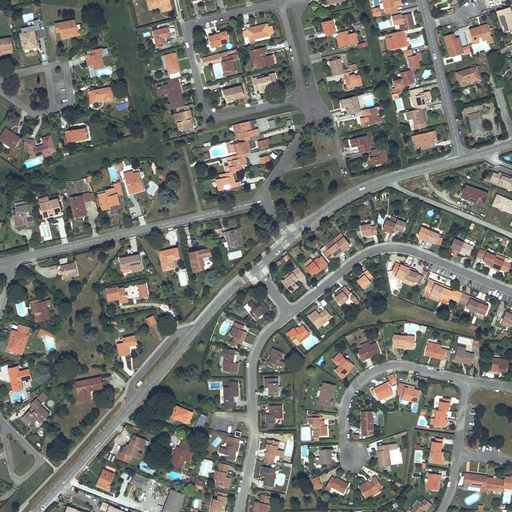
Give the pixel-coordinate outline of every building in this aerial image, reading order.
[(172,9),(169,0),(147,0),(150,9),(161,6),(162,11),(172,9)] [(382,0),(385,9),(401,5),(401,3),(400,0),(394,2),(393,0),(382,0)] [(380,7),(372,9),(374,17),(382,15),(380,7)] [(511,27),(511,14),(510,7),(497,11),(497,13),(498,16),(501,15),(505,29),(506,32),(511,30),(510,28),(511,27)] [(394,25),(399,24),(401,31),(402,31),(405,30),(414,28),(412,19),(411,13),(392,18),(394,25)] [(22,28),(23,33),(34,30),(40,29),(38,20),(33,21),(34,26),(22,28)] [(78,33),(75,20),(56,24),(57,32),(61,31),(62,39),(68,37),(68,35),(78,33)] [(332,20),(323,22),(326,35),(335,33),(332,20)] [(266,24),(246,29),(247,30),(243,31),(244,38),(249,37),(249,40),(253,39),(269,35),(268,34),(273,32),(272,26),(267,27),(266,24)] [(474,28),(469,30),(473,44),(479,42),(478,38),(481,37),(482,40),(487,39),(487,38),(491,36),(488,27),(479,29),(478,27),(474,28)] [(171,36),(169,28),(153,31),(157,47),(166,44),(164,38),(171,36)] [(37,44),(34,30),(23,33),(21,33),(24,50),(26,49),(29,48),(29,46),(37,44)] [(348,30),(337,32),(341,47),(358,43),(356,32),(349,34),(348,30)] [(228,37),(226,31),(221,32),(221,33),(209,36),(211,46),(214,45),(215,47),(221,45),(221,44),(229,43),(227,37),(228,37)] [(401,31),(386,35),(386,38),(389,49),(406,45),(403,34),(402,31),(401,31)] [(450,35),(444,36),(451,56),(463,53),(458,37),(455,38),(453,34),(450,35)] [(13,48),(11,38),(0,39),(0,52),(3,50),(13,48)] [(267,52),(266,47),(253,50),(257,68),(274,63),(272,55),(266,57),(265,53),(267,52)] [(103,53),(102,48),(89,51),(90,55),(87,55),(88,61),(88,65),(93,64),(94,69),(104,67),(102,53),(103,53)] [(203,62),(222,58),(223,62),(226,75),(235,73),(233,61),(237,60),(236,54),(228,56),(227,54),(236,52),(236,50),(202,58),(203,62)] [(417,55),(408,57),(410,70),(412,69),(414,69),(420,67),(419,61),(422,60),(421,56),(420,52),(417,53),(417,55)] [(180,71),(175,53),(165,56),(170,74),(180,71)] [(340,59),(330,61),(334,75),(344,73),(343,69),(340,59)] [(474,67),(456,73),(460,84),(469,81),(468,79),(470,78),(470,79),(480,76),(477,66),(477,67),(474,67)] [(410,70),(400,72),(402,78),(396,80),(395,82),(396,87),(397,87),(404,86),(415,83),(414,78),(413,74),(412,69),(410,70)] [(349,72),(344,73),(347,88),(353,86),(352,83),(358,82),(358,85),(363,84),(360,73),(352,75),(351,71),(349,72)] [(278,88),(275,73),(269,75),(269,76),(265,77),(261,78),(261,77),(253,79),(256,91),(260,90),(272,87),(273,89),(278,88)] [(184,106),(177,77),(167,80),(168,84),(157,87),(159,94),(168,92),(171,104),(168,105),(169,110),(183,106),(184,106)] [(244,96),(241,85),(223,90),(225,95),(226,94),(227,97),(228,101),(244,96)] [(113,99),(111,87),(92,91),(89,91),(90,99),(93,98),(93,100),(95,99),(102,98),(102,97),(104,97),(104,98),(104,101),(113,99)] [(410,90),(411,96),(414,95),(424,92),(423,87),(410,90)] [(425,108),(427,107),(425,100),(432,98),(431,95),(430,91),(424,92),(414,95),(417,106),(415,106),(416,110),(421,109),(425,108)] [(357,96),(341,100),(343,107),(349,106),(350,109),(347,109),(348,114),(360,111),(357,96)] [(383,105),(363,110),(364,117),(361,118),(363,126),(383,121),(382,117),(378,117),(377,115),(376,111),(381,110),(384,109),(383,105)] [(416,110),(406,112),(408,119),(413,118),(416,129),(425,126),(424,122),(421,112),(421,109),(416,110)] [(193,126),(190,110),(175,113),(179,130),(193,126)] [(479,115),(469,117),(474,135),(484,133),(479,115)] [(255,120),(233,125),(235,132),(237,140),(250,137),(259,134),(257,129),(255,130),(254,124),(256,124),(255,120)] [(88,138),(86,127),(73,130),(66,131),(68,142),(88,138)] [(12,133),(6,129),(0,138),(0,139),(13,148),(21,138),(12,133)] [(436,138),(434,131),(412,136),(413,141),(415,141),(416,147),(421,146),(422,149),(432,147),(430,140),(433,139),(436,138)] [(55,150),(50,135),(44,137),(42,138),(44,145),(35,148),(32,139),(25,138),(24,150),(27,150),(29,150),(32,158),(44,154),(45,156),(46,156),(50,155),(51,154),(50,152),(55,150)] [(366,136),(350,140),(352,147),(357,146),(359,153),(370,150),(366,136)] [(250,137),(237,140),(226,142),(228,148),(229,154),(237,151),(244,150),(245,153),(251,152),(249,141),(250,140),(250,137)] [(267,148),(265,140),(259,142),(260,150),(267,148)] [(384,147),(375,149),(376,156),(374,156),(370,157),(372,165),(388,161),(384,147)] [(247,163),(245,154),(238,155),(231,157),(232,160),(229,161),(228,161),(229,166),(231,171),(233,171),(241,169),(240,165),(247,163)] [(270,162),(268,155),(261,157),(263,164),(270,162)] [(236,184),(233,171),(231,171),(222,174),(223,178),(221,178),(216,179),(218,184),(219,191),(225,189),(224,186),(230,185),(231,188),(239,186),(239,183),(236,184)] [(144,190),(139,172),(131,174),(132,177),(133,182),(130,183),(129,178),(125,179),(129,194),(136,192),(144,190)] [(511,175),(511,177),(499,172),(498,175),(493,173),(490,181),(498,184),(498,185),(507,188),(508,185),(511,186),(511,175)] [(122,194),(119,183),(114,184),(115,188),(106,190),(107,192),(108,198),(100,200),(103,210),(110,208),(110,206),(115,205),(119,203),(117,196),(122,194)] [(474,202),(484,205),(488,194),(466,185),(464,189),(463,189),(463,190),(462,191),(463,192),(462,195),(461,198),(462,198),(463,196),(474,201),(474,202)] [(71,198),(74,215),(87,212),(84,202),(95,200),(93,192),(83,194),(83,196),(71,198)] [(511,213),(511,200),(497,195),(492,205),(511,214),(511,213)] [(62,210),(58,198),(49,200),(48,196),(39,199),(44,218),(49,216),(53,215),(53,212),(62,210)] [(28,210),(27,205),(16,207),(16,210),(13,210),(13,212),(16,226),(22,225),(27,224),(28,226),(34,224),(32,216),(26,218),(25,212),(28,211),(28,210)] [(387,230),(386,232),(388,232),(391,234),(393,230),(397,220),(392,218),(391,221),(387,219),(383,228),(387,230)] [(406,223),(397,219),(397,220),(393,230),(398,232),(399,230),(401,231),(403,232),(406,223)] [(370,224),(360,226),(363,235),(367,234),(368,236),(371,236),(378,234),(376,226),(371,227),(370,224)] [(430,231),(421,227),(418,236),(420,237),(422,238),(421,239),(426,241),(430,231)] [(215,229),(217,237),(226,235),(225,231),(222,232),(221,228),(215,229)] [(241,247),(237,229),(232,230),(225,231),(226,235),(229,250),(241,247)] [(440,235),(430,231),(426,241),(431,244),(432,242),(436,243),(440,245),(443,238),(439,237),(440,235)] [(336,243),(344,237),(341,234),(333,240),(336,243)] [(344,237),(336,243),(343,252),(347,249),(346,247),(347,246),(350,244),(344,237)] [(463,242),(454,239),(451,247),(452,248),(455,249),(454,251),(459,253),(463,242)] [(473,246),(463,242),(459,253),(464,255),(465,253),(466,254),(469,255),(473,246)] [(336,243),(328,249),(323,254),(328,260),(334,256),(334,257),(336,255),(338,254),(340,255),(343,252),(336,243)] [(180,258),(178,248),(170,250),(160,252),(164,271),(174,268),(172,260),(180,258)] [(211,255),(210,248),(197,251),(190,253),(193,270),(204,267),(202,258),(211,255)] [(495,257),(496,256),(479,249),(476,257),(479,258),(483,260),(483,261),(487,263),(487,265),(491,266),(495,257)] [(129,256),(120,258),(122,269),(131,267),(132,273),(142,271),(141,267),(142,267),(139,254),(129,256)] [(319,261),(325,267),(328,264),(322,257),(319,260),(319,261)] [(491,266),(490,268),(496,270),(496,268),(500,270),(505,272),(506,270),(508,271),(511,264),(504,261),(495,257),(491,266)] [(306,267),(313,262),(310,259),(304,265),(306,267)] [(313,262),(306,267),(312,275),(316,272),(317,274),(320,271),(325,267),(319,261),(316,264),(314,261),(313,262)] [(77,275),(75,263),(68,264),(61,266),(63,278),(77,275)] [(395,279),(404,282),(406,279),(406,277),(410,268),(411,266),(406,264),(405,266),(401,264),(400,265),(398,264),(396,263),(392,271),(397,273),(395,279)] [(415,270),(410,268),(406,277),(406,279),(415,283),(420,285),(424,276),(418,274),(414,272),(415,270)] [(286,279),(282,282),(287,287),(290,292),(298,286),(294,281),(300,276),(295,270),(292,272),(293,274),(292,274),(293,275),(291,277),(289,275),(288,274),(284,277),(286,279)] [(361,278),(357,281),(363,288),(371,282),(369,279),(373,277),(368,270),(365,272),(360,276),(361,278)] [(430,297),(431,293),(440,297),(445,286),(441,284),(440,286),(439,285),(440,284),(433,281),(429,280),(423,294),(430,297)] [(148,297),(146,283),(138,285),(141,298),(148,297)] [(339,295),(335,297),(341,305),(349,299),(347,296),(351,293),(345,286),(340,290),(337,293),(339,295)] [(445,286),(440,297),(449,300),(450,300),(454,289),(451,288),(449,287),(449,289),(448,289),(448,287),(445,286)] [(125,293),(124,287),(119,288),(118,287),(109,289),(109,288),(105,289),(107,299),(120,297),(121,302),(128,300),(126,293),(125,293)] [(454,289),(450,300),(454,302),(454,301),(455,298),(458,291),(454,289)] [(455,298),(454,301),(458,303),(462,293),(458,291),(455,298)] [(469,312),(475,314),(476,312),(480,301),(477,299),(476,301),(475,300),(475,298),(469,296),(462,293),(458,303),(467,307),(467,308),(470,309),(469,312)] [(354,295),(351,298),(357,305),(360,302),(354,295)] [(40,302),(40,299),(30,301),(32,314),(34,314),(35,322),(37,321),(34,307),(33,303),(40,302)] [(51,307),(50,300),(40,302),(33,303),(34,307),(37,321),(49,319),(47,308),(51,307)] [(256,306),(252,301),(248,305),(253,311),(250,313),(256,321),(259,318),(258,318),(257,316),(261,313),(263,314),(263,315),(264,314),(270,310),(262,301),(259,303),(260,304),(257,307),(256,306)] [(484,302),(480,301),(476,312),(485,315),(489,306),(487,305),(485,305),(483,304),(484,302)] [(314,312),(309,317),(318,328),(332,316),(326,310),(320,315),(316,311),(314,312)] [(510,313),(506,311),(503,321),(511,324),(511,323),(511,312),(511,313),(510,313)] [(485,315),(476,312),(475,314),(474,316),(483,320),(485,315)] [(156,322),(152,315),(146,318),(150,326),(156,322)] [(235,337),(233,340),(241,344),(244,338),(247,333),(242,330),(244,326),(236,322),(235,323),(237,324),(235,327),(234,326),(230,335),(235,337)] [(22,353),(30,328),(19,324),(17,332),(14,331),(13,335),(8,349),(22,353)] [(292,330),(287,334),(297,345),(300,342),(299,340),(309,333),(303,326),(300,329),(297,331),(295,329),(295,328),(292,330)] [(53,334),(41,329),(38,335),(41,337),(43,333),(54,337),(53,334)] [(309,333),(299,340),(300,342),(310,334),(309,333)] [(137,344),(135,335),(123,338),(124,343),(118,344),(121,356),(130,354),(129,346),(137,344)] [(415,337),(394,335),(393,347),(404,348),(404,346),(414,347),(415,337)] [(427,347),(426,351),(426,354),(433,355),(432,357),(448,360),(450,351),(447,350),(433,347),(434,344),(434,342),(429,341),(427,347)] [(380,353),(376,343),(370,345),(362,348),(366,359),(370,357),(369,357),(374,355),(380,353)] [(462,347),(458,346),(454,361),(463,363),(463,362),(464,360),(465,360),(465,361),(472,363),(474,354),(465,352),(461,351),(462,347)] [(280,360),(284,353),(273,349),(271,354),(270,356),(273,357),(271,362),(269,361),(267,364),(275,368),(277,365),(284,368),(286,363),(280,360)] [(230,362),(231,354),(223,353),(222,357),(224,357),(225,357),(225,361),(224,361),(223,366),(224,366),(224,370),(237,372),(237,367),(238,363),(234,363),(230,362)] [(347,360),(340,353),(333,360),(337,364),(339,362),(342,365),(335,371),(343,379),(350,373),(347,370),(349,368),(350,369),(354,365),(348,360),(347,360)] [(500,360),(493,359),(491,371),(496,372),(496,371),(501,371),(507,372),(509,360),(500,358),(500,360)] [(10,379),(13,391),(23,388),(21,380),(25,379),(26,381),(32,380),(29,369),(19,371),(17,366),(7,368),(10,379)] [(393,375),(388,377),(390,382),(391,384),(397,381),(393,375)] [(103,388),(101,377),(76,382),(79,398),(90,396),(89,391),(103,388)] [(278,395),(278,378),(265,379),(265,383),(265,388),(270,387),(270,396),(278,395)] [(222,405),(222,409),(236,409),(236,405),(233,405),(233,396),(238,396),(238,390),(238,383),(237,383),(234,383),(234,381),(229,381),(229,387),(224,388),(225,405),(222,405)] [(371,391),(374,396),(377,395),(378,399),(393,392),(391,387),(392,386),(391,384),(390,382),(385,385),(380,387),(371,391)] [(333,394),(336,386),(324,383),(323,386),(322,391),(319,403),(331,406),(332,401),(330,400),(331,397),(332,394),(333,394)] [(397,390),(398,395),(402,397),(406,385),(399,383),(397,390)] [(415,387),(406,385),(402,397),(402,399),(418,403),(420,391),(414,389),(415,387)] [(47,397),(42,392),(34,400),(30,396),(26,399),(33,406),(35,408),(31,413),(29,410),(24,415),(25,416),(26,417),(31,421),(33,423),(36,420),(38,418),(42,422),(49,414),(40,405),(47,397)] [(451,403),(452,399),(444,398),(443,402),(440,401),(439,410),(446,411),(449,411),(449,407),(449,403),(451,403)] [(177,419),(185,422),(186,421),(189,422),(192,414),(189,413),(190,411),(177,406),(174,412),(169,410),(167,413),(165,418),(171,420),(173,417),(177,419)] [(282,406),(270,406),(271,414),(267,414),(267,417),(267,424),(274,423),(275,423),(275,419),(283,418),(282,406)] [(436,410),(433,409),(432,414),(436,414),(435,417),(434,424),(446,426),(447,421),(447,419),(445,418),(446,411),(439,410),(436,410)] [(374,433),(373,411),(361,412),(362,415),(363,422),(362,422),(362,435),(369,435),(374,433)] [(314,426),(314,436),(327,435),(327,426),(324,426),(324,420),(321,421),(321,417),(311,417),(311,414),(308,414),(309,424),(310,424),(311,424),(314,426)] [(207,417),(202,415),(196,428),(197,428),(203,431),(206,424),(205,423),(207,417)] [(26,417),(25,416),(23,419),(26,422),(28,424),(31,421),(26,417)] [(140,445),(143,438),(137,436),(135,440),(132,439),(130,443),(129,446),(131,447),(130,449),(128,448),(126,454),(132,456),(140,459),(142,454),(138,452),(138,449),(140,445)] [(239,448),(240,439),(228,436),(226,445),(228,445),(227,449),(225,448),(220,447),(219,453),(226,454),(226,458),(235,460),(235,457),(234,456),(235,451),(236,451),(238,452),(239,448)] [(443,444),(444,439),(435,438),(435,442),(432,441),(431,450),(433,450),(441,451),(441,447),(442,443),(443,444)] [(279,447),(279,442),(268,440),(267,444),(267,448),(268,448),(268,453),(266,453),(265,457),(274,459),(275,455),(282,456),(283,451),(277,450),(278,446),(279,447)] [(377,446),(380,467),(386,466),(390,465),(391,465),(389,450),(397,448),(397,444),(389,445),(389,444),(377,446)] [(173,459),(170,467),(182,472),(185,463),(189,453),(190,452),(182,449),(178,448),(176,451),(178,452),(175,460),(173,459)] [(316,458),(316,465),(332,464),(331,449),(320,449),(320,458),(316,458)] [(441,451),(433,450),(432,459),(433,459),(435,460),(435,463),(443,464),(443,462),(443,460),(442,460),(443,456),(443,452),(441,451)] [(132,456),(126,454),(125,455),(121,453),(120,453),(118,458),(129,463),(132,456)] [(194,455),(189,453),(185,463),(190,465),(194,455)] [(229,465),(220,463),(218,471),(219,471),(219,475),(217,475),(215,474),(214,479),(218,480),(217,484),(230,487),(231,483),(232,478),(226,477),(229,465)] [(275,474),(276,469),(262,467),(262,472),(261,476),(266,477),(265,485),(273,487),(276,474),(275,474)] [(109,485),(114,474),(104,469),(97,484),(108,489),(109,485)] [(474,474),(465,473),(464,487),(463,489),(468,490),(469,486),(481,487),(481,491),(485,492),(485,489),(487,477),(487,476),(483,475),(483,477),(476,476),(476,474),(474,474)] [(441,475),(429,474),(427,489),(438,490),(439,482),(439,479),(441,479),(441,475)] [(144,480),(134,475),(131,483),(140,487),(144,480)] [(368,481),(359,487),(366,497),(372,493),(379,489),(382,487),(376,476),(372,478),(373,480),(369,482),(368,481)] [(504,479),(503,491),(511,492),(511,478),(511,477),(508,476),(505,476),(504,479)] [(321,484),(318,477),(308,481),(312,488),(321,484)] [(344,493),(349,485),(336,477),(335,479),(332,477),(325,488),(329,490),(331,486),(344,493)] [(493,478),(487,477),(485,489),(503,491),(504,479),(500,479),(500,480),(496,479),(493,479),(493,478)] [(149,482),(144,480),(140,487),(145,489),(149,482)] [(178,511),(185,495),(173,490),(164,511),(178,511)] [(227,497),(228,493),(219,492),(218,499),(214,499),(211,511),(215,511),(219,511),(221,505),(225,506),(226,503),(227,497)] [(261,503),(255,502),(254,505),(253,510),(261,511),(267,511),(271,496),(262,495),(261,503)] [(423,503),(419,500),(412,511),(413,511),(421,511),(422,511),(424,509),(427,511),(432,504),(425,499),(423,503)] [(122,510),(117,508),(117,509),(112,508),(113,507),(113,506),(108,504),(102,501),(99,508),(106,511),(105,511),(127,511),(126,511),(123,511),(122,511),(122,510)]
